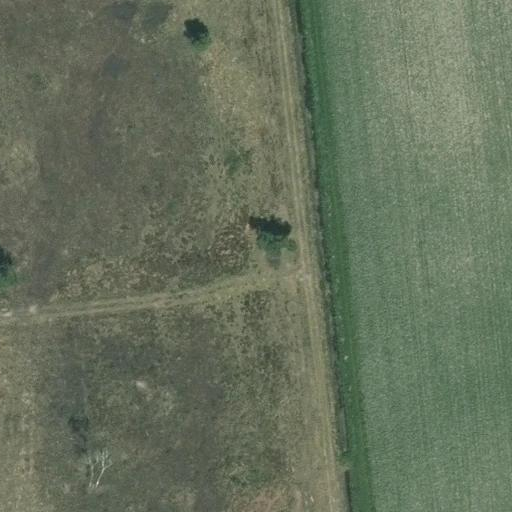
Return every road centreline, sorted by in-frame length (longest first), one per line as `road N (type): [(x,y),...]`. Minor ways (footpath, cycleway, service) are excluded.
road 1 (track): [(302,0),(359,511)]
road 2 (track): [(280,0),(333,511)]
